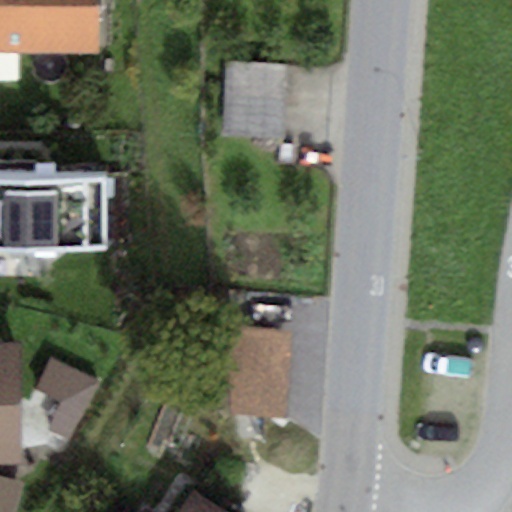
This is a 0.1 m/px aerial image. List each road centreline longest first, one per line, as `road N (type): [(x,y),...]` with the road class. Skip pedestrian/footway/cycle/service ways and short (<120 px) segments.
road 1 (tertiary): [(351,501),(387,0)]
road 2 (residential): [(351,501),(441,507),(475,497),(494,473),(505,436),(511,307)]
